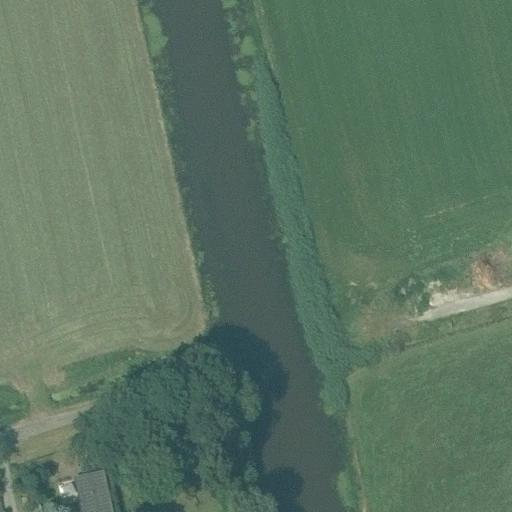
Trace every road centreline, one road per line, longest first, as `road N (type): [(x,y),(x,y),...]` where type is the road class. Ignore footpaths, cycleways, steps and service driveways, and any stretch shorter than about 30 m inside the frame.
road 1 (unclassified): [(0,437),(147,395)]
road 2 (unclassified): [(386,326),(511,291)]
